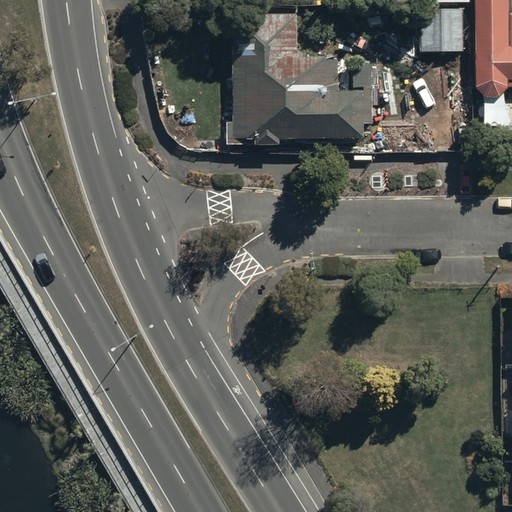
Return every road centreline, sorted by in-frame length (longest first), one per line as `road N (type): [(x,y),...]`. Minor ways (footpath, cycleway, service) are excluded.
road 1 (primary): [(202,511),(47,241),(0,135)]
road 2 (residential): [(98,151),(174,204),(284,208),(348,225)]
road 3 (primary): [(98,151),(135,258),(197,378)]
road 4 (residential): [(348,225),(275,246),(244,266),(216,301),(197,378)]
road 5 (residential): [(348,225),(511,223)]
road 6 (primary): [(197,378),(279,511)]
road 7 (primary): [(66,0),(98,151)]
